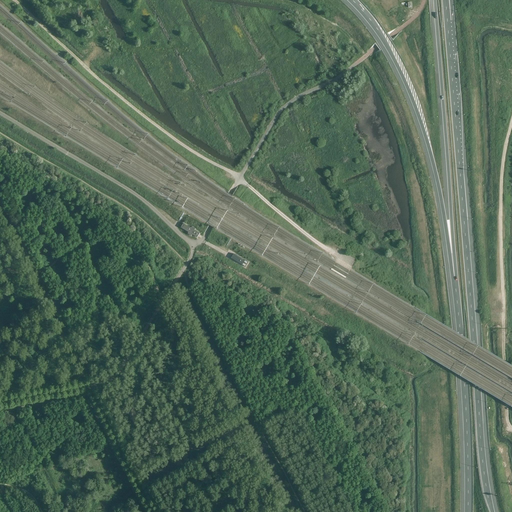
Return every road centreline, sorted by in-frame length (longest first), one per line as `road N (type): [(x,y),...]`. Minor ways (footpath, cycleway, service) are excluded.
road 1 (motorway): [(492,511),(445,0)]
road 2 (unknown): [(0,132),(130,209),(190,264),(189,291),(304,511)]
road 3 (track): [(511,118),(500,229),(511,429)]
road 4 (motorway): [(351,0),(377,30),(417,113),(454,279)]
road 5 (motorway): [(434,0),(454,279)]
road 6 (motorway): [(454,279),(467,511)]
road 7 (track): [(229,255),(369,340)]
